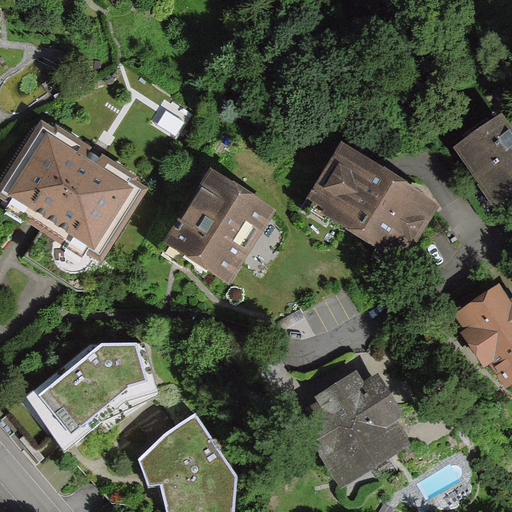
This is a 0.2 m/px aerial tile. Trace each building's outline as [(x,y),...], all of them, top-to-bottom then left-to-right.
[(102,147),(47,113),(0,186),(0,198),(99,261),(152,179),(102,147)] [(511,143),(497,122),(457,151),(493,203),(511,189),(511,143)] [(331,148),(290,212),(382,270),(423,206),(331,148)] [(220,161),(168,239),(231,281),(283,202),(220,161)] [(508,391),(511,388),(511,278),(507,271),(453,304),(508,391)] [(157,395),(140,341),(80,340),(12,394),(55,455),(93,426),(99,435),(157,395)] [(340,476),(414,433),(369,357),(295,400),(340,476)] [(228,511),(230,475),(189,409),(155,431),(126,455),(137,487),(149,487),(154,511),(228,511)]
